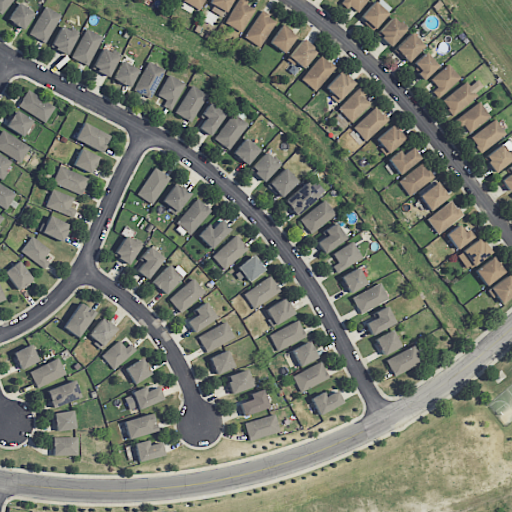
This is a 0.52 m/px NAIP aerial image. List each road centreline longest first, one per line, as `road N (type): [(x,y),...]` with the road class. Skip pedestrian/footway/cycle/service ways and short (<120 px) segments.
road 1 (residential): [(511,326),(385,418),(282,462),(171,487),(0,479)]
road 2 (residential): [(0,48),(177,146),(236,192),(309,278),(385,418)]
road 3 (residential): [(294,0),(392,85),(511,234)]
road 4 (residential): [(0,332),(42,310),(81,268),(145,129)]
road 5 (residential): [(201,423),(188,380),(154,327),(81,268)]
